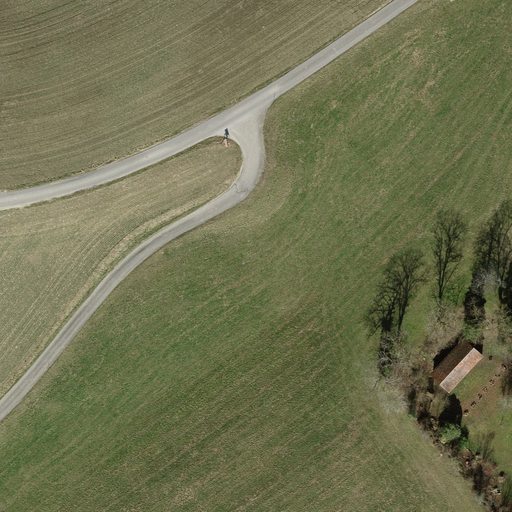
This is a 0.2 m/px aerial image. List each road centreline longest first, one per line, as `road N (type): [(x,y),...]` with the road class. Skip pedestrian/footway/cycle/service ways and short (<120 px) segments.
road 1 (unclassified): [(0,412),(140,253),(240,192),(255,156),(241,112)]
road 2 (unclassified): [(241,112),(92,179),(0,199)]
road 3 (unclassified): [(405,0),(241,112)]
